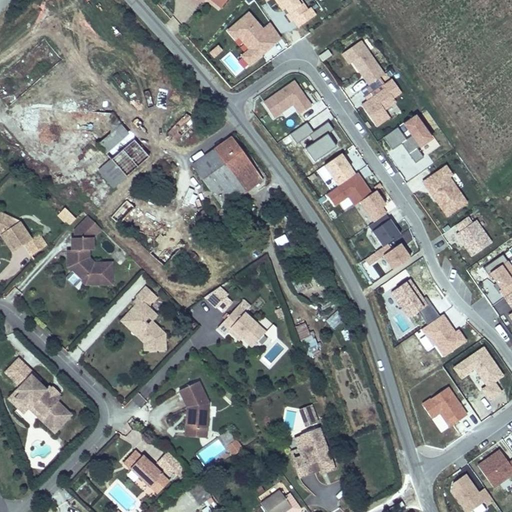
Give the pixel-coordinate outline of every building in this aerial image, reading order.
[(275,0),(295,28),(313,16),(301,0),(263,0),(267,5),(275,0)] [(268,21),(263,26),(248,10),(225,30),(244,51),(239,56),(249,67),(282,36),(268,21)] [(364,86),(384,73),(361,38),(341,51),(364,86)] [(226,64),(236,73),(243,66),(229,53),(227,56),(215,44),(207,52),(223,67),(226,64)] [(322,60),(331,55),(328,49),(319,54),(322,60)] [(350,95),(365,84),(360,77),(345,88),(350,95)] [(295,79),(260,101),(272,120),(283,113),(284,115),(295,109),(298,115),(312,106),(295,79)] [(358,102),(376,127),(390,117),(383,107),(403,94),(392,79),(358,102)] [(23,105),(22,130),(91,134),(92,123),(106,123),(106,110),(23,105)] [(416,147),(432,136),(416,112),(398,124),(399,125),(382,137),(398,161),(409,154),(414,161),(422,156),(416,147)] [(184,135),(194,124),(184,117),(169,135),(182,146),(188,139),(184,135)] [(77,151),(110,189),(149,155),(115,118),(77,151)] [(433,137),(421,146),(427,154),(439,145),(433,137)] [(237,145),(233,139),(226,144),(231,151),(237,145)] [(231,151),(226,144),(214,152),(242,191),(244,194),(262,180),(249,162),(237,145),(231,151)] [(234,198),(242,191),(214,152),(192,168),(229,221),(243,211),(234,198)] [(414,175),(432,163),(427,155),(408,167),(414,175)] [(445,164),(420,179),(444,217),(468,202),(445,164)] [(168,265),(181,250),(127,203),(112,219),(167,266),(168,265)] [(74,215),(67,208),(60,215),(69,222),(74,215)] [(99,225),(81,208),(74,215),(73,234),(71,234),(71,246),(66,246),(66,251),(75,252),(75,260),(68,267),(85,282),(111,282),(112,260),(99,259),(99,262),(87,253),(87,248),(92,247),(92,235),(99,225)] [(0,233),(12,250),(30,237),(18,219),(13,222),(7,213),(0,209),(0,233)] [(471,256),(491,241),(470,213),(442,233),(456,252),(464,247),(471,256)] [(35,257),(47,244),(39,233),(25,243),(35,257)] [(274,238),(276,246),(287,241),(284,234),(274,238)] [(387,243),(377,250),(390,270),(410,257),(401,242),(391,248),(387,243)] [(23,248),(0,268),(0,286),(32,258),(23,248)] [(188,257),(181,250),(168,265),(176,271),(188,257)] [(75,252),(66,251),(66,265),(68,267),(75,260),(75,252)] [(511,266),(503,253),(483,267),(511,309),(511,310),(507,314),(511,320),(511,266)] [(416,315),(422,326),(436,317),(410,277),(388,291),(407,321),(416,315)] [(204,299),(221,314),(234,300),(217,284),(204,299)] [(139,308),(136,305),(130,312),(136,320),(129,328),(144,341),(144,351),(165,350),(165,331),(153,320),(149,323),(144,318),(153,310),(149,306),(158,298),(146,285),(136,295),(138,297),(144,303),(139,308)] [(133,302),(136,305),(139,308),(144,303),(138,297),(133,302)] [(253,345),(268,330),(238,304),(219,326),(226,332),(229,329),(238,338),(241,334),(253,345)] [(333,329),(344,316),(336,309),(325,322),(333,329)] [(158,315),(153,310),(144,318),(149,323),(153,320),(158,315)] [(136,320),(130,312),(122,320),(129,328),(136,320)] [(447,312),(422,327),(439,357),(464,343),(447,312)] [(304,316),(293,321),(305,353),(317,349),(304,316)] [(484,345),(452,365),(460,379),(470,374),(487,402),(503,392),(495,380),(503,375),(484,345)] [(62,395),(59,393),(52,386),(50,384),(47,387),(33,373),(35,371),(20,356),(7,370),(22,384),(10,395),(20,406),(28,397),(44,412),(42,414),(57,428),(73,412),(67,407),(65,409),(63,406),(64,404),(58,399),(62,395)] [(190,426),(206,427),(208,402),(198,379),(180,388),(186,404),(191,405),(190,426)] [(52,386),(59,393),(61,390),(55,384),(52,386)] [(430,419),(440,414),(447,427),(467,416),(450,385),(421,401),(430,419)] [(55,431),(57,428),(42,414),(44,412),(28,397),(20,406),(25,411),(29,406),(55,431)] [(205,434),(206,427),(190,426),(191,405),(186,404),(184,432),(205,434)] [(304,427),(318,422),(311,404),(298,408),(304,427)] [(23,413),(28,423),(35,419),(30,409),(23,413)] [(304,476),(325,468),(338,464),(326,428),(308,433),(314,453),(297,459),(304,476)] [(295,452),(297,459),(314,453),(308,433),(300,436),(304,449),(295,452)] [(229,449),(235,457),(244,450),(238,443),(229,449)] [(494,488),(511,475),(511,458),(508,461),(499,448),(476,464),(494,488)] [(155,491),(169,478),(151,459),(149,461),(141,455),(131,466),(155,491)] [(278,471),(285,467),(277,456),(271,461),(278,471)] [(338,464),(325,468),(327,473),(339,469),(338,464)] [(468,511),(471,510),(472,511),(481,511),(486,509),(483,504),(492,498),(484,486),(477,490),(466,473),(447,485),(464,511),(468,511)] [(175,485),(169,478),(155,491),(162,499),(175,485)] [(198,508),(214,498),(204,483),(188,494),(198,508)] [(287,511),(300,511),(301,511),(291,497),(287,501),(281,491),(263,504),(268,511),(285,511),(287,511)]
